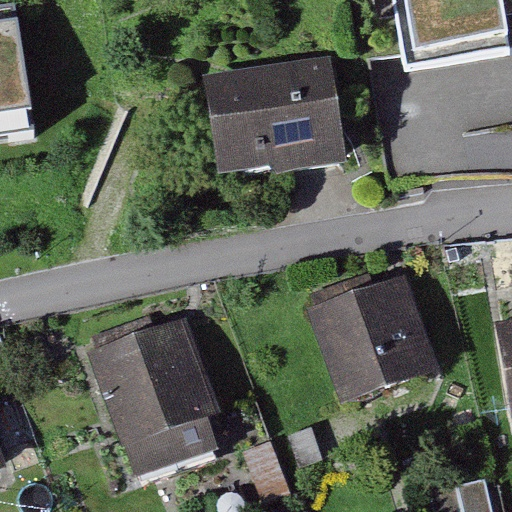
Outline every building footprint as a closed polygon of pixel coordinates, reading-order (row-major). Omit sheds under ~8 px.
[(511,28),(507,0),(406,0),(416,57),(511,41),(511,28)] [(12,10),(0,11),(0,120),(6,120),(1,101),(24,96),(12,10)] [(327,68),(210,88),(225,178),(342,158),(327,68)] [(404,290),(320,319),(353,412),(436,383),(404,290)] [(187,330),(97,362),(141,487),(231,456),(187,330)] [(435,502),(437,511),(494,511),(490,492),(435,502)]
